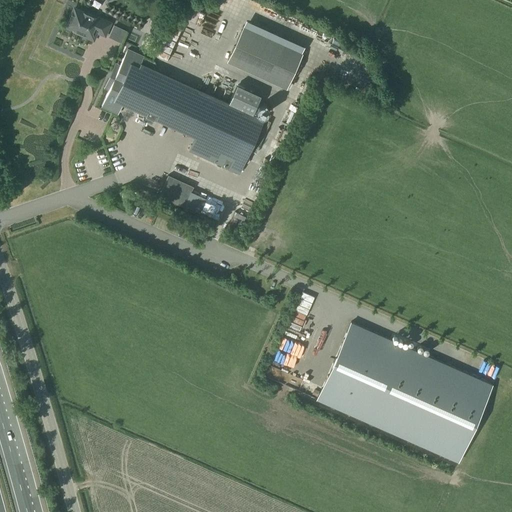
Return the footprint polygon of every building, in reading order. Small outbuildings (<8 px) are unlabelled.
[(71,11),(64,28),(76,33),(75,35),(87,40),(91,33),(102,38),(107,26),(83,15),(82,16),(71,11)] [(201,25),(204,17),(198,15),(195,24),(201,25)] [(155,23),(149,36),(157,40),(163,27),(155,23)] [(243,26),(227,62),(287,88),(302,53),(243,26)] [(208,32),(204,43),(208,45),(213,34),(208,32)] [(323,56),(341,63),(343,57),(326,50),(323,56)] [(261,120),(251,115),(259,97),(235,86),(227,104),(138,64),(141,59),(125,51),(117,68),(116,67),(105,92),(106,93),(99,109),(115,116),(120,106),(168,128),(168,127),(193,138),(187,151),(190,152),(190,153),(183,150),(181,155),(174,151),(166,170),(173,173),(171,177),(225,201),(261,120)] [(192,188),(167,176),(158,197),(183,208),(192,188)] [(259,321),(269,295),(231,281),(221,307),(259,321)] [(491,385),(350,323),(317,399),(458,462),(491,385)]
